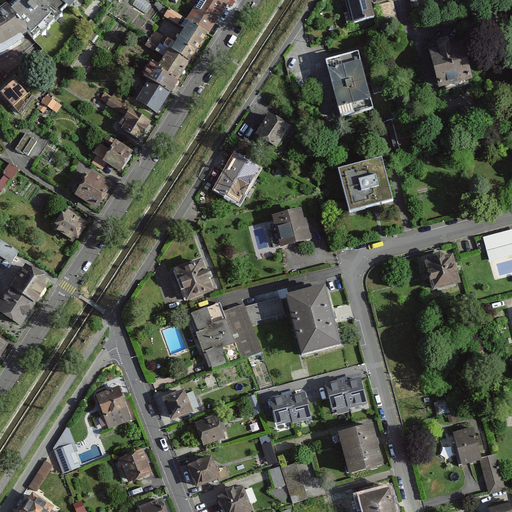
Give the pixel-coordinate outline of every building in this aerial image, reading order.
[(0,50),(14,44),(28,33),(33,39),(61,14),(59,12),(64,7),(61,4),(56,0),(15,0),(11,3),(0,11),(0,50)] [(189,23),(209,36),(231,2),(230,1),(228,0),(198,0),(185,21),(189,23)] [(348,0),(354,22),(374,17),(369,0),(348,0)] [(392,2),(379,6),(384,26),(398,22),(392,2)] [(169,10),(164,17),(177,26),(182,18),(169,10)] [(163,58),(161,62),(181,75),(209,36),(189,23),(175,45),(173,48),(171,47),(168,51),(163,58)] [(163,37),(154,32),(149,40),(158,45),(163,37)] [(175,45),(163,37),(158,45),(160,46),(168,51),(171,47),(173,48),(175,45)] [(158,45),(149,40),(145,47),(155,53),(160,46),(158,45)] [(446,41),(428,45),(439,88),(469,80),(472,80),(462,43),(448,47),(446,41)] [(168,51),(160,46),(155,53),(163,58),(168,51)] [(357,54),(326,62),(341,117),(372,109),(366,86),(371,85),(374,95),(382,93),(378,74),(372,75),(363,77),(357,54)] [(142,75),(150,80),(170,92),(181,75),(161,62),(158,67),(150,62),(142,75)] [(4,89),(0,92),(0,94),(12,107),(28,93),(15,79),(4,89)] [(157,113),(170,92),(150,80),(137,101),(157,113)] [(116,92),(108,103),(118,110),(126,100),(116,92)] [(44,96),(40,102),(57,112),(61,106),(46,97),(44,96)] [(127,120),(122,128),(141,139),(151,123),(129,110),(124,119),(127,120)] [(290,128),(269,115),(256,135),(276,148),(290,128)] [(406,116),(392,120),(395,131),(386,134),(391,156),(394,156),(415,151),(406,116)] [(16,148),(16,149),(22,153),(23,151),(28,155),(36,142),(30,138),(31,137),(25,134),(16,148)] [(115,142),(103,161),(120,171),(132,152),(115,142)] [(217,188),(216,190),(239,203),(258,169),(235,156),(217,188)] [(380,160),(339,172),(350,211),(373,205),(374,205),(376,204),(391,200),(380,160)] [(19,170),(9,164),(0,178),(0,193),(10,181),(11,181),(19,170)] [(74,199),(96,212),(112,188),(90,174),(74,199)] [(300,209),(273,216),(280,247),(283,246),(310,240),(306,220),(302,220),(300,209)] [(54,230),(72,242),(86,221),(67,210),(54,230)] [(511,230),(483,239),(486,251),(490,263),(511,256),(511,230)] [(0,256),(10,264),(18,253),(0,240),(0,256)] [(452,258),(427,264),(433,289),(458,283),(452,258)] [(202,262),(174,273),(186,305),(214,295),(208,279),(210,278),(208,271),(205,272),(202,262)] [(24,265),(10,288),(35,303),(49,281),(24,265)] [(324,287),(286,297),(302,355),(339,345),(324,287)] [(10,288),(0,303),(0,312),(20,326),(35,303),(10,288)] [(280,299),(244,307),(251,326),(257,325),(255,320),(283,313),(280,299)] [(219,304),(192,314),(199,334),(197,335),(203,352),(206,351),(213,370),(228,365),(227,364),(260,351),(251,326),(244,307),(243,305),(222,312),(219,304)] [(360,378),(344,383),(349,407),(350,408),(367,404),(360,378)] [(447,389),(444,378),(436,380),(439,392),(447,389)] [(349,407),(344,383),(343,380),(326,384),(333,411),(349,407)] [(118,387),(96,395),(104,416),(126,408),(118,387)] [(184,390),(162,398),(170,420),(192,412),(184,390)] [(305,394),(288,398),(294,422),(294,423),(311,419),(305,394)] [(294,422),(288,398),(287,395),(270,399),(277,426),(294,422)] [(455,412),(452,401),(445,403),(444,401),(434,404),(438,417),(447,415),(455,412)] [(130,420),(126,408),(104,416),(108,428),(130,420)] [(455,412),(447,415),(449,424),(458,422),(456,412),(455,412)] [(217,416),(195,423),(203,445),(205,444),(206,449),(220,446),(218,440),(224,438),(217,416)] [(372,425),(339,433),(349,473),(382,465),(372,425)] [(53,450),(54,453),(72,446),(75,454),(79,453),(68,426),(53,450)] [(457,434),(453,435),(455,444),(453,446),(456,456),(459,467),(461,467),(462,469),(480,463),(482,463),(481,461),(481,458),(473,429),(457,434)] [(273,440),(263,442),(268,465),(278,463),(273,440)] [(72,446),(54,453),(64,476),(81,469),(79,464),(75,465),(71,456),(75,454),(72,446)] [(142,450),(120,458),(129,481),(151,473),(142,450)] [(481,461),(482,463),(480,463),(487,488),(489,494),(504,490),(504,489),(496,456),(481,461)] [(210,457),(188,465),(196,487),(218,478),(210,457)] [(47,459),(29,485),(38,491),(55,464),(47,459)] [(292,502),(306,498),(296,463),(282,467),(292,502)] [(284,484),(279,468),(269,471),(274,488),(284,484)] [(227,494),(219,497),(224,511),(246,511),(251,510),(249,504),(256,501),(251,488),(243,491),(242,488),(234,491),(233,488),(226,491),(227,494)] [(393,511),(388,490),(362,497),(365,511),(393,511)] [(32,494),(19,511),(48,511),(51,507),(32,494)] [(165,511),(160,498),(138,507),(140,511),(165,511)] [(511,511),(509,501),(488,506),(489,511),(511,511)] [(85,511),(82,503),(74,506),(76,511),(85,511)]
